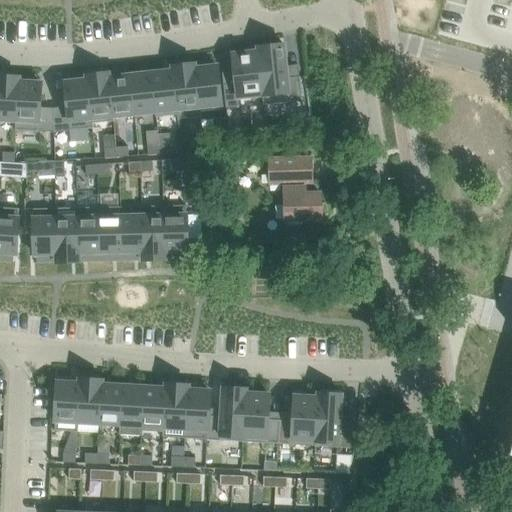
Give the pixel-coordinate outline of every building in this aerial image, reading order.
[(284,45),(257,48),(257,51),(262,95),(263,105),(302,101),(300,77),(288,78),(284,45)] [(236,84),(223,85),(226,109),(239,108),(238,98),(262,95),(257,51),(232,54),(236,84)] [(195,64),(172,67),(172,71),(177,115),(178,119),(201,117),(200,107),(196,68),(195,64)] [(217,66),(196,68),(200,107),(221,105),(217,66)] [(172,71),(151,73),(156,112),(155,112),(156,117),(177,115),(172,71)] [(151,73),(131,75),(135,114),(155,112),(156,112),(151,73)] [(109,74),(86,76),(86,80),(91,124),(93,124),(114,121),(114,117),(110,78),(109,74)] [(131,75),(110,78),(114,117),(135,114),(131,75)] [(0,120),(15,121),(17,121),(19,82),(20,78),(0,76),(0,120)] [(68,107),(54,108),(54,133),(94,128),(93,124),(91,124),(86,80),(65,82),(68,107)] [(15,121),(15,130),(54,133),(54,108),(40,108),(41,83),(19,82),(17,121),(15,121)] [(226,117),(216,118),(217,130),(227,129),(226,117)] [(202,140),(192,140),(193,152),(203,152),(202,140)] [(159,144),(147,145),(148,155),(160,154),(159,144)] [(171,144),(159,144),(160,154),(172,154),(171,144)] [(128,146),(116,147),(117,157),(129,157),(128,146)] [(116,147),(104,148),(105,158),(117,157),(116,147)] [(3,152),(2,162),(15,163),(15,153),(3,152)] [(200,158),(190,158),(190,171),(200,170),(200,158)] [(312,182),(312,158),(269,159),(270,183),(284,183),(285,221),(304,220),(304,241),(318,240),(318,220),(321,219),(321,216),(325,216),(327,214),(327,205),(325,203),(321,203),(320,193),(304,194),(304,188),(305,188),(305,187),(304,187),(304,182),(312,182)] [(64,161),(54,161),(55,177),(65,177),(64,161)] [(152,161),(140,162),(141,172),(153,171),(152,161)] [(38,162),(26,163),(27,173),(39,172),(38,162)] [(140,162),(128,163),(129,173),(141,172),(140,162)] [(17,163),(16,174),(27,175),(27,173),(26,163),(17,163)] [(110,164),(97,165),(98,175),(110,174),(110,164)] [(97,165),(85,165),(86,176),(98,175),(97,165)] [(186,205),(165,206),(166,251),(187,251),(186,205)] [(165,206),(141,206),(141,216),(142,252),(142,260),(166,259),(166,251),(165,206)] [(0,252),(16,254),(19,209),(0,207),(0,252)] [(99,207),(78,208),(79,253),(100,253),(99,207)] [(121,207),(99,207),(100,253),(122,252),(122,216),(121,207)] [(55,208),(33,209),(34,254),(56,254),(55,208)] [(78,208),(55,208),(56,254),(56,262),(79,261),(79,253),(78,208)] [(141,216),(122,216),(122,252),(142,252),(141,216)] [(80,383),(77,422),(78,422),(99,423),(101,384),(102,384),(102,380),(79,379),(79,383),(80,383)] [(57,382),(54,430),(78,432),(78,422),(77,422),(80,383),(79,383),(57,382)] [(101,384),(99,423),(120,425),(121,425),(123,386),(102,384),(101,384)] [(162,432),(162,437),(185,438),(188,389),(189,385),(165,384),(165,388),(162,432)] [(120,425),(119,434),(142,436),(143,431),(141,431),(144,387),(123,386),(121,425),(120,425)] [(144,387),(141,431),(143,431),(162,432),(165,388),(144,387)] [(208,415),(207,439),(219,440),(244,442),(246,393),(247,389),(222,388),(220,416),(208,415)] [(188,389),(185,438),(207,439),(208,415),(210,391),(188,389)] [(246,393),(244,442),(279,444),(280,420),(268,419),(269,394),(246,393)] [(317,397),(314,446),(339,447),(351,448),(352,424),(340,423),(342,395),(317,393),(317,397)] [(280,420),(279,444),(314,446),(317,397),(294,396),(293,420),(280,420)] [(63,462),(75,463),(76,453),(63,452),(63,462)] [(85,463),(97,464),(97,454),(85,453),(85,463)] [(97,454),(97,464),(109,464),(109,454),(97,454)] [(128,455),(128,465),(140,465),(140,455),(128,455)] [(140,455),(140,465),(152,466),(152,456),(140,455)] [(172,456),(171,467),(183,467),(184,457),(172,456)] [(184,457),(183,467),(195,468),(196,457),(184,457)] [(69,469),(69,479),(81,479),(81,469),(69,469)] [(91,470),(90,480),(102,480),(103,470),(91,470)] [(103,470),(102,480),(114,481),(115,471),(103,470)] [(134,471),(133,482),(145,482),(146,472),(134,471)] [(146,472),(145,482),(158,482),(158,472),(146,472)] [(177,473),(177,483),(189,484),(189,474),(177,473)] [(189,474),(189,484),(201,484),(201,474),(189,474)] [(220,475),(220,485),(232,485),(232,475),(220,475)] [(232,475),(232,485),(244,486),(244,476),(232,475)] [(263,477),(263,487),(275,487),(275,477),(263,477)] [(275,477),(275,487),(287,488),(287,478),(275,477)] [(307,478),(306,488),(318,489),(319,479),(307,478)] [(319,479),(318,489),(330,489),(331,479),(319,479)]
